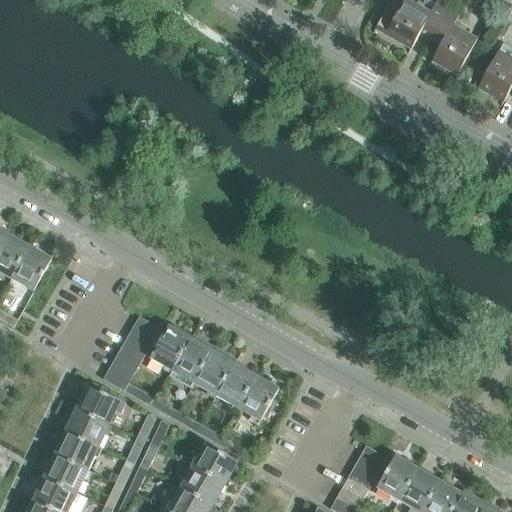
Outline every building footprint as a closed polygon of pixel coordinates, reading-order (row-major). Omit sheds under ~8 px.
[(401,8),(390,2),(375,29),(410,50),(418,36),(428,42),(431,37),(447,8),(436,2),(435,5),(426,0),(425,0),(420,9),(405,0),(401,8)] [(431,37),(428,42),(439,48),(431,62),(456,76),(476,41),(452,27),(459,15),(447,8),(431,37)] [(503,38),(510,26),(503,21),(496,34),(503,38)] [(510,89),(511,90),(511,49),(503,44),(497,53),(477,88),(502,102),(510,89)] [(52,260),(8,235),(0,248),(0,272),(34,292),(52,260)] [(0,321),(13,329),(17,321),(0,311),(0,321)] [(160,328),(139,317),(133,328),(153,339),(159,329),(160,328)] [(0,351),(11,333),(0,326),(0,351)] [(156,350),(151,358),(173,371),(191,340),(191,339),(192,336),(180,330),(179,333),(169,327),(165,333),(159,329),(153,339),(149,347),(156,350)] [(153,339),(133,328),(127,338),(148,350),(149,347),(153,339)] [(148,350),(127,338),(121,349),(142,360),(148,350)] [(192,389),(195,383),(213,352),(215,349),(201,341),(199,344),(191,340),(173,371),(170,376),(192,389)] [(142,360),(121,349),(115,359),(136,370),(142,360)] [(213,352),(195,383),(217,396),(235,365),(237,361),(223,353),(221,357),(213,352)] [(115,359),(109,369),(130,381),(136,370),(115,359)] [(235,365),(217,396),(238,409),(256,377),(235,365)] [(125,391),(129,383),(130,381),(109,369),(104,379),(125,391)] [(261,422),(279,390),(256,377),(238,409),(261,422)] [(125,391),(152,407),(157,399),(129,383),(125,391)] [(126,403),(88,385),(76,409),(109,424),(115,412),(121,414),(126,403)] [(152,407),(174,419),(178,412),(157,399),(152,407)] [(109,424),(76,409),(66,432),(98,447),(109,424)] [(174,419),(196,432),(200,424),(178,412),(174,419)] [(137,438),(145,442),(156,419),(148,415),(137,438)] [(159,448),(169,426),(161,422),(151,444),(159,448)] [(196,432),(218,445),(222,437),(200,424),(196,432)] [(98,447),(66,432),(55,455),(88,470),(98,447)] [(241,448),(222,437),(218,445),(237,456),(241,448)] [(137,438),(126,460),(135,464),(145,442),(137,438)] [(159,448),(151,444),(140,467),(148,471),(159,448)] [(237,463),(206,445),(193,467),(225,485),(237,463)] [(360,457),(382,469),(388,458),(366,446),(360,457)] [(88,470),(55,455),(44,478),(77,493),(88,470)] [(377,488),(399,501),(417,469),(395,456),(377,488)] [(354,467),(376,480),(382,469),(360,457),(354,467)] [(124,487),(135,464),(126,460),(115,483),(124,487)] [(148,471),(140,467),(129,489),(137,493),(148,471)] [(212,507),(225,485),(193,467),(180,489),(212,507)] [(348,478),(370,490),(376,480),(354,467),(348,478)] [(421,511),(439,482),(417,469),(399,501),(412,508),(409,511),(421,511)] [(57,511),(67,511),(77,493),(44,478),(33,501),(57,511)] [(342,488),(364,500),(370,490),(348,478),(342,488)] [(439,482),(421,511),(450,511),(461,494),(439,482)] [(115,483),(105,506),(113,510),(124,487),(115,483)] [(336,499),(358,511),(364,500),(342,488),(336,499)] [(128,511),(137,493),(129,489),(118,511),(128,511)] [(169,511),(209,511),(212,507),(180,489),(168,511),(169,511)] [(450,511),(479,511),(485,503),(471,495),(469,499),(461,494),(450,511)] [(336,499),(330,509),(335,511),(357,511),(358,511),(336,499)] [(57,511),(33,501),(27,511),(57,511)] [(485,503),(479,511),(500,511),(493,508),(491,511),(484,507),(486,504),(485,503)]
